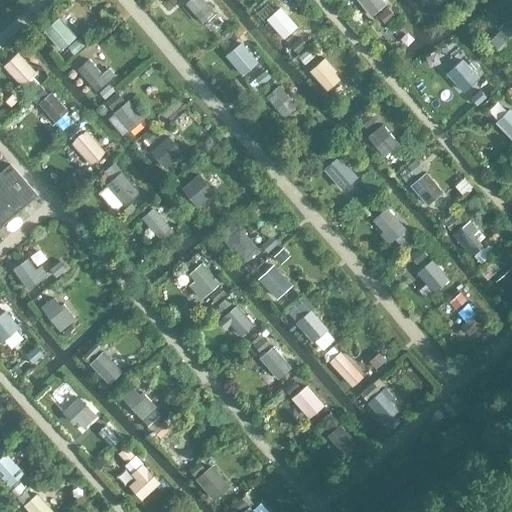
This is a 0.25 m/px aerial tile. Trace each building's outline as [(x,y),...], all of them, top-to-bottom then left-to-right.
[(203,23),(214,13),(202,0),(188,0),(185,3),(203,23)] [(387,3),(384,0),(356,0),(370,17),(387,3)] [(420,0),(434,16),(450,3),(447,0),(420,0)] [(267,20),(283,38),(297,25),(281,7),(267,20)] [(389,8),(380,15),(386,22),(395,15),(389,8)] [(44,30),(61,50),(77,36),(60,16),(44,30)] [(489,41),(505,56),(511,48),(511,41),(510,39),(511,37),(511,32),(504,25),(489,41)] [(301,37),(291,46),(297,52),(307,44),(301,37)] [(78,38),(68,47),(74,54),(84,45),(78,38)] [(225,55),(242,75),(258,62),(241,42),(225,55)] [(308,48),(299,57),(305,64),(314,56),(308,48)] [(3,65),(21,85),(36,72),(18,52),(3,65)] [(107,67),(101,72),(90,58),(77,69),(96,91),(114,75),(107,67)] [(310,70),(327,90),(340,79),(323,59),(310,70)] [(446,73),(464,92),(479,78),(462,59),(446,73)] [(265,70),(255,79),(261,85),(271,77),(265,70)] [(110,84),(100,92),(106,99),(115,90),(110,84)] [(266,97),(284,117),(298,105),(279,85),(266,97)] [(69,111),(52,91),(49,94),(42,86),(32,95),(37,101),(39,99),(40,101),(38,103),(55,122),(69,111)] [(481,89),(471,98),(477,105),(487,96),(481,89)] [(118,92),(107,101),(113,110),(125,100),(118,92)] [(13,94),(6,101),(12,107),(19,99),(13,94)] [(113,112),(129,131),(145,118),(129,99),(113,112)] [(511,111),(508,108),(494,122),(511,139),(511,138),(511,111)] [(371,111),(360,120),(366,127),(377,119),(371,111)] [(368,135),(386,156),(400,144),(382,123),(368,135)] [(78,126),(68,135),(73,141),(83,132),(78,126)] [(72,143),(90,164),(105,151),(87,130),(72,143)] [(151,130),(141,139),(147,146),(157,137),(151,130)] [(168,135),(150,151),(164,168),(182,152),(168,135)] [(330,144),(318,154),(326,163),(337,153),(330,144)] [(338,157),(325,169),(344,191),(358,178),(338,157)] [(416,160),(409,166),(416,174),(423,169),(416,160)] [(114,162),(103,171),(111,179),(106,184),(125,206),(140,191),(114,162)] [(11,165),(0,174),(0,225),(36,194),(11,165)] [(410,185),(427,205),(444,192),(427,171),(410,185)] [(216,192),(199,173),(182,187),(198,207),(216,192)] [(387,206),(372,219),(392,241),(407,228),(387,206)] [(141,217),(162,241),(173,231),(153,207),(141,217)] [(457,212),(450,218),(457,227),(464,221),(457,212)] [(483,245),(474,234),(479,230),(470,219),(452,234),(470,255),(483,245)] [(225,241),(244,263),(260,249),(240,227),(225,241)] [(273,235),(262,245),(269,252),(279,243),(273,235)] [(488,246),(484,248),(490,254),(495,249),(492,246),(488,246)] [(421,247),(411,255),(417,263),(427,255),(421,247)] [(483,247),(474,255),(482,264),(491,256),(490,254),(484,248),(483,247)] [(283,248),(275,256),(281,262),(289,255),(283,248)] [(502,254),(494,260),(501,268),(508,261),(502,254)] [(41,264),(36,268),(29,257),(13,269),(28,289),(49,274),(41,264)] [(419,271),(435,290),(448,278),(433,260),(419,271)] [(62,261),(51,269),(56,277),(67,268),(62,261)] [(189,285),(201,299),(218,284),(200,264),(190,273),(195,280),(189,285)] [(272,266),(259,277),(277,298),(290,287),(272,266)] [(511,267),(511,266),(494,279),(509,298),(511,295),(511,267)] [(221,287),(211,296),(216,301),(226,292),(221,287)] [(460,292),(450,301),(456,309),(467,300),(460,292)] [(41,306),(60,331),(76,318),(57,294),(41,306)] [(228,296),(219,304),(225,309),(233,302),(228,296)] [(305,298),(297,306),(304,314),(313,306),(305,298)] [(457,312),(466,321),(460,326),(469,336),(485,321),(468,302),(457,312)] [(237,304),(223,317),(219,321),(225,329),(230,324),(241,336),(255,323),(237,304)] [(19,327),(5,310),(0,313),(0,341),(1,342),(19,327)] [(298,322),(314,341),(328,329),(312,310),(298,322)] [(73,325),(63,333),(68,338),(77,331),(73,325)] [(265,337),(256,345),(260,351),(270,343),(265,337)] [(95,344),(84,355),(89,360),(100,348),(95,344)] [(37,346),(27,356),(33,362),(43,353),(37,346)] [(260,357),(278,379),(292,367),(274,346),(260,357)] [(90,363),(109,384),(122,371),(103,351),(90,363)] [(364,376),(340,351),(329,361),(352,387),(364,376)] [(380,352),(370,361),(376,368),(386,359),(380,352)] [(295,380),(284,389),(289,394),(300,386),(295,380)] [(374,382),(361,393),(366,399),(380,389),(374,382)] [(292,398),(308,417),(324,404),(308,385),(292,398)] [(122,397),(143,420),(157,407),(143,391),(140,394),(133,387),(122,397)] [(367,402),(385,422),(399,410),(381,390),(367,402)] [(97,415),(79,396),(62,412),(73,424),(77,421),(84,428),(97,415)] [(156,409),(144,420),(151,429),(164,418),(156,409)] [(164,420),(153,429),(161,437),(171,427),(164,420)] [(326,436),(345,456),(358,443),(340,424),(326,436)] [(195,443),(180,426),(163,441),(177,458),(195,443)] [(320,433),(311,442),(317,448),(326,440),(320,433)] [(127,446),(119,453),(128,463),(136,456),(127,446)] [(0,457),(0,475),(11,487),(26,474),(6,452),(0,457)] [(199,462),(190,470),(196,476),(205,468),(199,462)] [(136,478),(130,484),(143,499),(160,483),(143,464),(132,474),(136,478)] [(212,467),(209,470),(198,480),(213,498),(228,486),(212,467)] [(24,505),(29,511),(54,511),(37,493),(24,505)] [(242,498),(232,506),(237,511),(239,511),(247,505),(242,498)]
